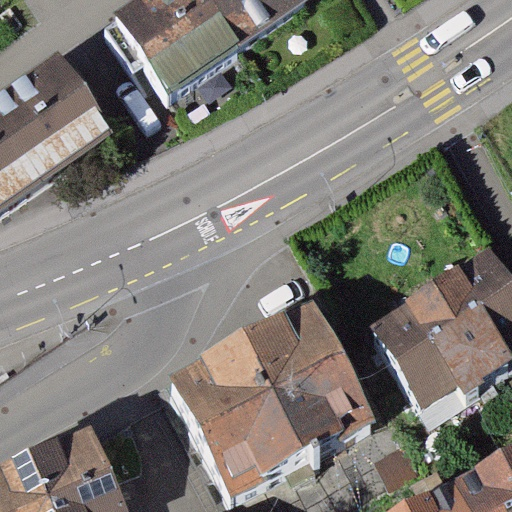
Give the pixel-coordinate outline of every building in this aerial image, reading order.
[(154,0),(114,28),(171,111),(318,10),(311,0),(154,0)] [(61,65),(0,107),(0,221),(115,142),(61,65)] [(511,336),(467,267),(347,345),(402,430),(511,359),(511,336)] [(285,323),(141,405),(202,511),(227,511),(352,441),(285,323)] [(115,511),(90,455),(0,494),(0,511),(115,511)] [(511,511),(511,465),(422,511),(511,511)]
